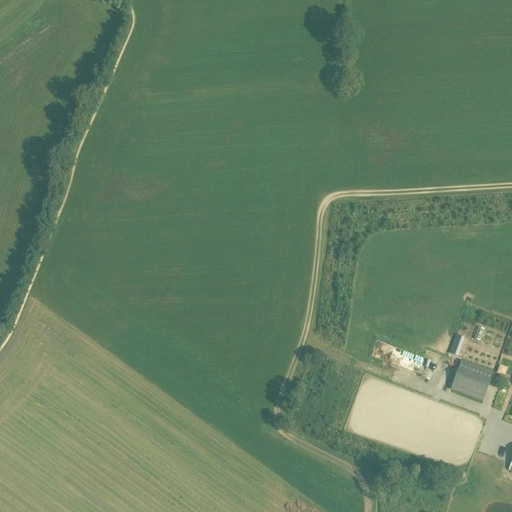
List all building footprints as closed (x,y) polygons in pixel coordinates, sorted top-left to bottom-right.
[(456,335),(454,341),(461,344),(464,338),(456,335)] [(457,357),(459,351),(451,349),(449,354),(457,357)] [(483,402),(494,373),(462,360),(450,390),(483,402)] [(418,396),(418,390),(430,389),(429,383),(398,385),(398,397),(418,396)] [(508,415),(511,404),(511,388),(502,384),(493,410),(508,415)] [(446,403),(430,447),(480,466),(497,422),(446,403)]
